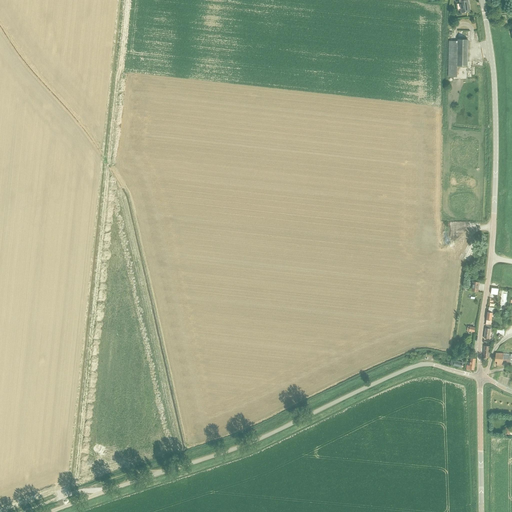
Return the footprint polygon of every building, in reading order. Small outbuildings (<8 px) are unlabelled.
[(460,2),(462,13),(471,12),(470,7),(469,7),(469,0),(464,1),(463,0),(455,0),(456,2),(460,2)] [(458,40),(458,41),(450,41),(450,77),(458,77),(458,65),(468,66),(468,40),(458,40)] [(488,313),(486,324),(491,325),(492,321),(492,317),(493,317),(494,308),(489,308),(488,312),(488,313)] [(486,329),(484,339),(485,339),(488,339),(489,339),(491,329),(492,329),(492,328),(492,326),(492,325),(491,325),(486,324),(486,329)] [(495,356),(495,361),(497,361),(497,365),(510,366),(510,362),(511,362),(511,353),(497,353),(496,353),(495,356)] [(466,369),(467,370),(470,370),(470,369),(473,370),(474,370),(474,369),(476,359),(475,359),(471,358),(470,363),(469,363),(467,364),(467,365),(466,369)] [(452,360),(451,365),(463,368),(463,366),(462,366),(463,363),(452,360)]
